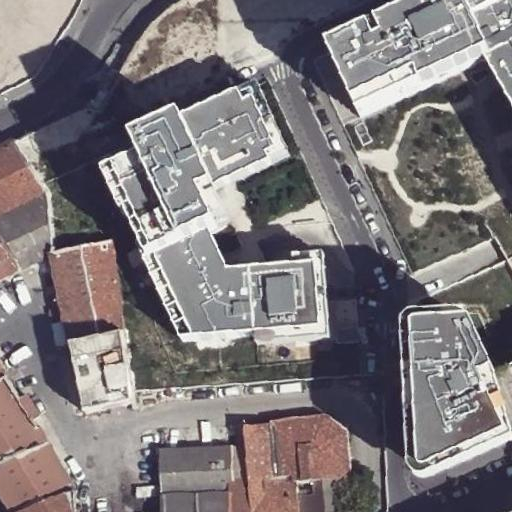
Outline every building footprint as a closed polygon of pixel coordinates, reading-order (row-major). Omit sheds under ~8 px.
[(155,76),(320,0),(246,0),(142,48),(155,76)] [(511,0),(440,0),(329,52),(360,118),(485,60),(511,106),(511,0)] [(254,85),(239,93),(240,96),(183,122),(182,121),(134,143),(143,161),(110,177),(188,341),(269,335),(269,342),(329,337),(323,259),(286,262),(287,268),(230,273),(212,233),(231,224),(215,191),(271,164),(272,166),(289,158),(254,85)] [(0,279),(52,255),(47,193),(14,144),(0,150),(0,279)] [(135,404),(133,392),(132,392),(128,360),(114,243),(52,255),(86,413),(135,404)] [(410,327),(409,329),(416,460),(417,464),(418,466),(420,469),(422,472),(426,473),(429,474),(511,436),(511,367),(497,374),(473,321),(472,320),(471,318),(469,318),(467,317),(419,320),(416,321),(414,322),(411,325),(410,327)] [(0,365),(7,377),(14,372),(0,349),(0,365)] [(0,380),(0,494),(11,511),(29,511),(75,493),(49,441),(35,419),(41,416),(27,394),(21,397),(7,377),(0,380)] [(299,511),(297,482),(350,478),(346,433),(326,418),(243,427),(244,447),(228,447),(161,451),(164,511),(299,511)] [(227,428),(228,447),(244,447),(243,427),(227,428)] [(299,511),(352,511),(350,478),(297,482),(299,511)] [(76,511),(75,493),(29,511),(76,511)]
